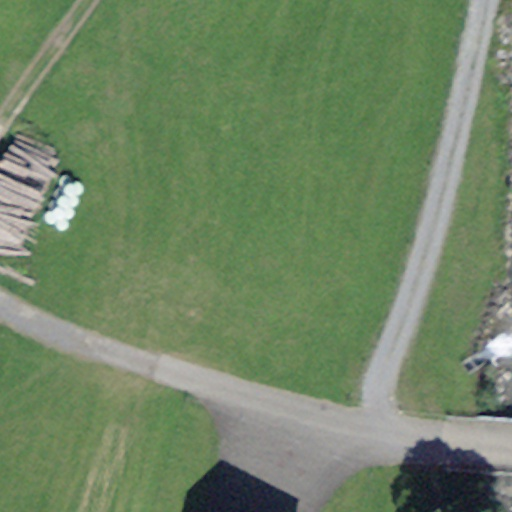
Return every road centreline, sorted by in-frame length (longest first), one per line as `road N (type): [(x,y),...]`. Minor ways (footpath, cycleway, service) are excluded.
road 1 (unclassified): [(486,0),(418,263),(356,436)]
road 2 (track): [(356,436),(0,299)]
road 3 (unclassified): [(511,446),(356,436)]
